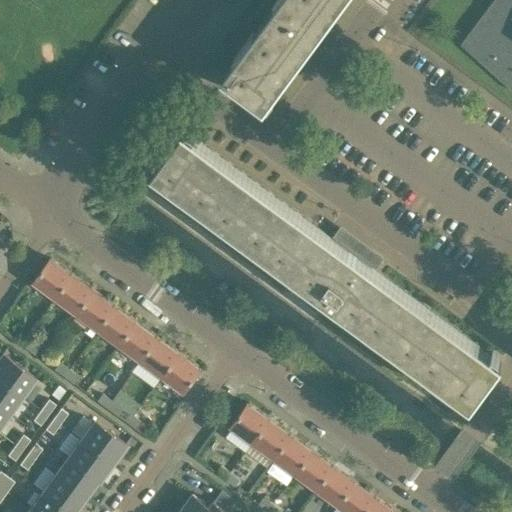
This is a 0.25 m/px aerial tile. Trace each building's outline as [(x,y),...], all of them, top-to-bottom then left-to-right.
[(278,0),(226,71),(265,100),(266,98),(269,100),(275,92),(272,90),(338,0),(278,0)] [(511,88),(511,0),(493,0),(462,42),(511,88)] [(491,352),(373,265),(378,257),(355,240),(350,248),(195,133),(197,130),(188,124),(186,127),(185,126),(155,166),(471,400),(501,359),(499,358),(501,355),(492,349),(491,352)] [(72,272),(50,255),(33,279),(55,295),(72,272)] [(72,272),(55,295),(77,311),(94,287),(72,272)] [(94,287),(77,311),(98,326),(115,303),(94,287)] [(115,303),(98,326),(120,342),(137,319),(115,303)] [(137,319),(120,342),(141,357),(158,334),(137,319)] [(19,332),(14,340),(23,347),(29,339),(19,332)] [(158,334),(141,357),(162,373),(179,350),(158,334)] [(38,346),(29,339),(23,347),(33,354),(38,346)] [(179,350),(162,373),(184,389),(201,366),(179,350)] [(0,379),(20,394),(33,376),(1,352),(0,353),(0,379)] [(63,376),(68,368),(58,361),(53,369),(63,376)] [(78,375),(68,368),(63,376),(72,382),(78,375)] [(0,406),(7,411),(20,394),(0,379),(0,406)] [(64,388),(57,383),(50,392),(57,398),(64,388)] [(96,400),(105,407),(111,399),(101,392),(96,400)] [(40,408),(47,414),(55,403),(47,398),(40,408)] [(105,407),(127,422),(132,415),(111,399),(105,407)] [(253,440),(270,416),(249,401),(231,424),(253,440)] [(59,423),(67,412),(60,407),(52,417),(59,423)] [(40,408),(32,419),(39,424),(47,414),(40,408)] [(127,422),(140,432),(146,425),(132,415),(127,422)] [(274,456),(292,432),(270,416),(253,440),(274,456)] [(52,417),(44,428),(52,433),(59,423),(52,417)] [(111,461),(125,442),(92,419),(79,437),(111,461)] [(295,471),(313,448),(292,432),(274,456),(295,471)] [(22,449),(29,438),(22,433),(14,443),(22,449)] [(66,455),(97,477),(96,478),(98,479),(111,461),(79,437),(66,455)] [(34,458),(41,447),(34,442),(26,452),(34,458)] [(14,443),(7,454),(14,459),(22,449),(14,443)] [(317,487),(334,463),(313,448),(295,471),(317,487)] [(26,452),(19,463),(26,468),(34,458),(26,452)] [(84,494),(85,492),(87,494),(92,487),(91,485),(96,478),(97,477),(66,455),(54,472),(84,494)] [(338,502),(355,479),(334,463),(317,487),(338,502)] [(215,472),(224,478),(230,470),(221,464),(215,472)] [(234,486),(240,478),(230,470),(224,478),(234,486)] [(41,489),(71,511),(77,503),(79,504),(84,497),(83,496),(84,494),(54,472),(41,489)] [(0,486),(6,491),(14,480),(7,475),(0,483),(0,486)] [(351,511),(363,511),(376,494),(355,479),(338,502),(351,511)] [(35,511),(70,511),(71,511),(41,489),(28,507),(35,511)] [(179,511),(227,511),(229,511),(213,500),(210,505),(193,492),(179,511)] [(395,511),(397,510),(376,494),(363,511),(395,511)] [(258,503),(268,510),(273,502),(263,495),(258,503)] [(280,511),(282,509),(280,508),(273,502),(268,510),(270,511),(280,511)]
